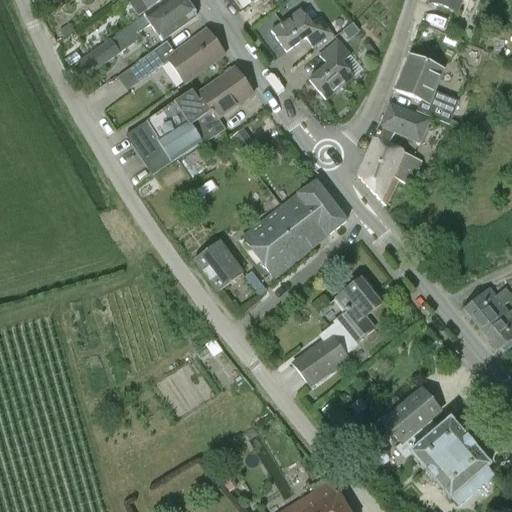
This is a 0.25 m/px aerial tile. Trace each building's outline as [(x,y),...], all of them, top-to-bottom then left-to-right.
[(167,0),(144,17),(143,17),(131,25),(132,27),(110,41),(110,40),(88,57),(78,63),(77,65),(87,79),(120,55),(141,40),(137,35),(150,27),(161,42),(195,18),(181,0),(167,0)] [(165,0),(125,0),(138,18),(147,12),(148,13),(165,0)] [(429,0),(428,3),(456,14),(461,0),(429,0)] [(286,53),(305,40),(312,50),(331,36),(320,19),(310,26),(300,11),(299,13),(291,2),(280,11),(287,21),(271,32),(286,53)] [(64,40),(74,33),(69,25),(59,33),(64,40)] [(138,63),(131,69),(134,72),(141,67),(149,77),(168,63),(184,85),(224,57),(206,31),(174,54),(166,43),(138,63)] [(319,58),(327,67),(309,82),(326,101),(353,78),(344,67),(352,61),(349,58),(350,57),(337,42),(319,58)] [(434,93),(442,72),(409,58),(395,92),(420,103),(416,113),(448,127),(457,103),(434,93)] [(174,104),(146,123),(125,137),(152,177),(171,164),(171,165),(202,144),(204,145),(225,131),(218,121),(252,96),(234,70),(199,94),(196,89),(174,103),(174,104)] [(411,188),(422,163),(404,155),(387,147),(394,134),(420,144),(429,122),(390,106),(380,128),(358,177),(386,206),(398,182),(411,188)] [(197,151),(185,159),(193,171),(199,167),(203,172),(208,169),(197,151)] [(274,278),(345,223),(315,184),(244,239),(274,278)] [(217,295),(244,275),(220,242),(193,263),(217,295)] [(345,314),(334,323),(339,331),(332,337),(330,335),(290,364),(310,391),(350,361),(344,353),(374,330),(365,319),(380,306),(360,281),(335,301),(345,314)] [(477,328),(502,307),(511,299),(504,291),(495,299),(489,291),(464,312),(477,328)] [(511,310),(508,314),(502,307),(477,328),(497,351),(499,349),(500,350),(500,351),(502,352),(502,353),(503,353),(504,353),(505,353),(511,347),(511,346),(511,345),(511,344),(510,343),(510,342),(509,342),(509,341),(511,338),(511,310)] [(383,424),(400,444),(401,445),(418,430),(440,412),(423,390),(383,424)] [(333,409),(322,418),(335,435),(347,426),(333,409)] [(458,508),(494,477),(488,469),(489,467),(452,425),(452,423),(450,421),(426,441),(418,430),(401,445),(400,444),(394,449),(404,461),(410,456),(449,501),(451,500),(458,508)] [(377,469),(370,462),(363,469),(369,476),(371,475),(373,477),(378,473),(376,470),(377,469)] [(346,511),(330,485),(284,511),(346,511)]
